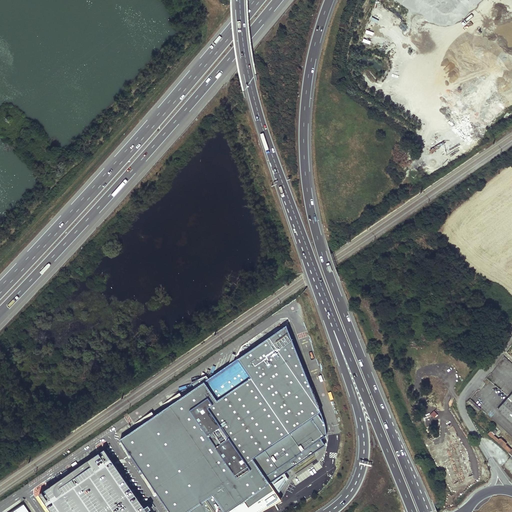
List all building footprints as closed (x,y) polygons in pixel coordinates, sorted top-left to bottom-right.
[(393,42),(397,39),(391,33),(388,37),(393,42)] [(290,327),(123,441),(171,511),(206,511),(220,503),(226,511),(233,511),(272,485),(329,447),(324,440),(331,437),(329,431),(329,430),(290,327)] [(511,422),(511,400),(509,397),(498,409),(511,422)] [(481,409),(470,399),(468,402),(478,412),(481,409)] [(494,435),(492,437),(500,445),(503,447),(507,452),(510,449),(506,445),(506,444),(501,438),(500,439),(499,439),(494,435)] [(56,487),(49,492),(62,511),(148,511),(114,461),(108,452),(97,459),(56,487)] [(246,511),(277,491),(272,485),(233,511),(226,511),(220,503),(206,511),(246,511)]
